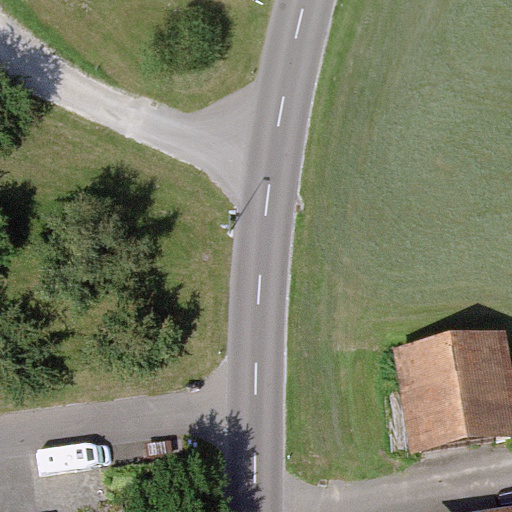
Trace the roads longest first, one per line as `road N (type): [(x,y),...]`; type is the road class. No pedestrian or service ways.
road 1 (tertiary): [(310,0),(272,168),(256,397)]
road 2 (track): [(9,59),(272,168)]
road 3 (residential): [(256,397),(0,429)]
road 4 (track): [(511,481),(359,511)]
